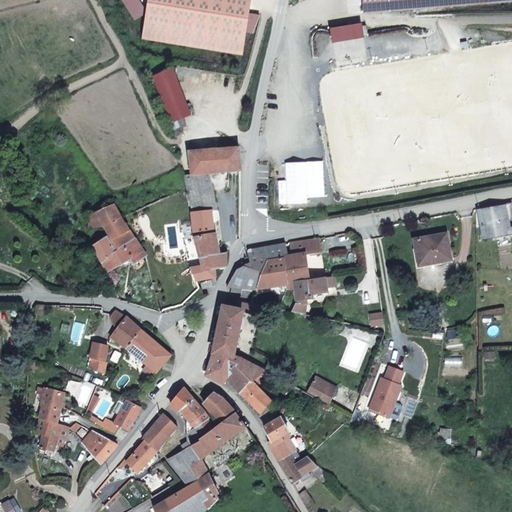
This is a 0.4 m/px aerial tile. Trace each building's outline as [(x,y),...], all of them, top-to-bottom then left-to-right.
[(135,19),(123,1),(114,8),(125,26),(135,19)] [(191,114),(172,68),(153,75),(172,122),(191,114)] [(209,173),(229,171),(239,170),(241,170),(240,163),(239,147),(188,151),(191,174),(183,175),(192,213),(195,237),(201,265),(191,268),(195,281),(197,281),(215,277),(216,269),(227,267),(225,252),(217,254),(211,212),(217,210),(211,182),(209,173)] [(209,173),(211,182),(228,180),(229,171),(209,173)] [(507,219),(505,204),(478,209),(481,224),(507,219)] [(122,218),(115,205),(97,212),(104,226),(122,218)] [(104,226),(97,212),(90,215),(90,229),(104,226)] [(135,239),(125,223),(122,218),(104,226),(110,237),(107,239),(106,237),(93,245),(103,262),(135,239)] [(507,219),(481,224),(484,239),(511,233),(511,226),(509,227),(507,219)] [(76,237),(70,232),(61,237),(68,250),(77,245),(73,239),(76,237)] [(446,234),(414,239),(418,261),(440,257),(441,261),(451,260),(446,234)] [(320,238),(305,241),(306,251),(295,253),(288,254),(285,285),(295,284),(295,283),(311,281),(311,279),(307,255),(322,253),(320,238)] [(146,255),(135,239),(103,262),(107,271),(131,259),(134,264),(146,256),(146,255)] [(306,251),(305,241),(294,242),(295,253),(306,251)] [(285,285),(288,254),(285,244),(248,251),(250,262),(244,265),(260,269),(256,289),(285,285)] [(440,257),(418,261),(419,265),(441,261),(440,257)] [(260,269),(244,265),(235,270),(228,285),(227,287),(256,289),(260,269)] [(335,276),(333,276),(311,279),(311,281),(295,283),(295,284),(297,300),(296,303),(296,304),(292,312),(305,315),(306,304),(305,299),(313,298),(313,295),(328,293),(327,288),(336,287),(335,276)] [(233,357),(243,310),(224,306),(214,352),(206,375),(223,384),(227,379),(239,392),(250,380),(251,381),(253,381),(265,371),(242,358),(233,357)] [(126,316),(115,309),(110,316),(116,329),(126,316)] [(383,314),(371,315),(373,325),(384,323),(383,314)] [(126,316),(116,329),(111,336),(126,347),(140,329),(126,316)] [(171,355),(147,334),(140,329),(126,347),(156,372),(171,355)] [(108,345),(94,342),(91,357),(93,358),(106,361),(108,345)] [(106,361),(93,358),(90,368),(104,373),(106,361)] [(382,378),(370,411),(390,418),(402,386),(399,384),(404,372),(390,366),(385,379),(382,378)] [(271,400),(258,386),(270,374),(265,371),(253,381),(251,381),(250,380),(239,392),(262,413),(271,400)] [(338,388),(313,375),(305,390),(330,403),(338,388)] [(64,393),(45,388),(45,389),(44,395),(41,405),(43,406),(40,418),(57,423),(58,418),(61,406),(64,393)] [(193,399),(184,388),(178,395),(171,404),(179,411),(181,409),(193,399)] [(236,412),(223,398),(214,393),(208,400),(204,403),(220,424),(236,412)] [(141,407),(126,399),(114,423),(113,423),(119,426),(128,431),(141,407)] [(204,411),(200,407),(195,401),(193,399),(181,409),(191,422),(188,424),(187,424),(187,433),(208,419),(209,418),(204,411)] [(246,427),(236,412),(220,424),(218,425),(216,427),(200,439),(201,441),(191,446),(201,460),(223,444),(246,427)] [(178,427),(164,413),(143,438),(146,440),(128,461),(127,462),(128,463),(138,473),(178,427)] [(289,431),(281,417),(264,427),(271,440),(268,442),(274,453),(279,462),(290,454),(293,452),(296,451),(286,433),(289,431)] [(63,425),(57,423),(40,418),(37,434),(42,435),(39,449),(54,452),(57,438),(63,425)] [(216,427),(209,418),(208,419),(187,433),(188,440),(180,444),(184,449),(191,445),(191,446),(201,441),(200,439),(216,427)] [(119,426),(113,423),(114,423),(106,419),(104,423),(99,420),(96,425),(109,432),(115,434),(119,426)] [(81,425),(76,422),(70,428),(74,433),(81,425)] [(118,444),(92,431),(83,441),(83,442),(101,463),(118,444)] [(208,498),(199,482),(209,475),(201,460),(191,446),(191,445),(184,449),(168,459),(183,479),(189,486),(165,500),(153,507),(155,511),(187,511),(188,511),(187,511),(204,511),(207,509),(202,502),(208,498)] [(293,452),(290,454),(296,463),(299,461),(293,452)] [(317,465),(308,455),(299,461),(296,463),(290,454),(279,462),(292,483),(312,469),(317,465)] [(128,463),(127,462),(128,461),(126,459),(119,466),(122,469),(128,463)] [(332,479),(317,465),(312,469),(326,484),(332,479)] [(219,493),(209,475),(199,482),(208,498),(202,502),(207,509),(217,497),(216,495),(219,493)] [(15,511),(9,500),(2,504),(6,511),(15,511)]
